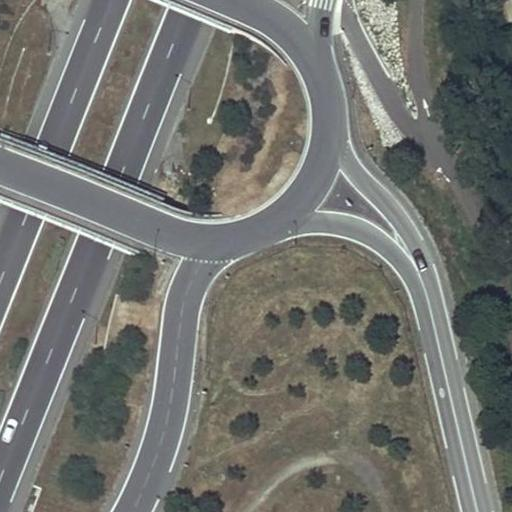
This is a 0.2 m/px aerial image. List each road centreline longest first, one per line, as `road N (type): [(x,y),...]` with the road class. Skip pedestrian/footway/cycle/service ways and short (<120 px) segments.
road 1 (trunk): [(0,483),(190,0)]
road 2 (trunk): [(109,0),(0,274)]
road 3 (trunk): [(129,511),(167,411),(184,300),(212,241)]
road 4 (tertiary): [(477,511),(424,282)]
road 5 (tertiary): [(0,165),(150,227),(212,241)]
road 6 (tertiary): [(424,282),(413,240),(330,135)]
road 7 (tertiary): [(282,218),(355,229),(424,282)]
